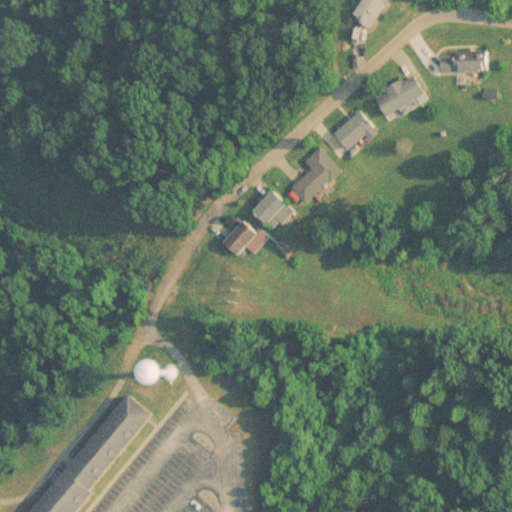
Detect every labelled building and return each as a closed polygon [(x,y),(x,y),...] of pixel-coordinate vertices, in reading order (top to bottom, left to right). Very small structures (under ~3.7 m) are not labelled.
[(350,0),(377,0),(369,13),(350,1),(350,0)] [(439,59),(439,40),(484,39),(485,58),(439,59)] [(384,104),(373,84),(412,62),(423,81),(384,104)] [(348,138),(333,122),(358,99),(373,115),(348,138)] [(302,191),(281,167),(318,134),(339,158),(302,191)] [(250,199),(270,180),(284,194),(264,214),(250,199)] [(235,243),(221,230),(241,209),(255,222),(235,243)] [(0,511),(0,508),(5,508),(5,511),(19,511),(127,382),(151,402),(146,408),(60,511),(0,511)]
